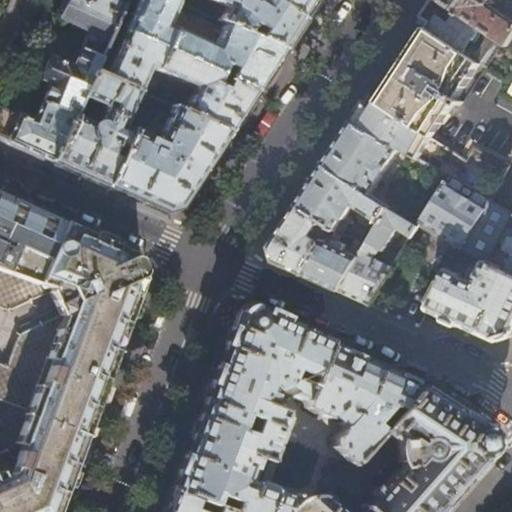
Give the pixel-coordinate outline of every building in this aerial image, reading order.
[(77,48),(79,48),(99,57),(113,27),(125,1),(121,0),(61,0),(61,2),(59,7),(60,11),(65,13),(62,18),(86,29),(77,48)] [(176,2),(171,0),(137,0),(123,31),(254,91),(267,71),(281,50),(223,24),(218,34),(214,32),(212,37),(216,39),(212,49),(166,27),(176,2)] [(207,0),(218,5),(212,19),(223,24),(281,50),(292,34),(301,21),(268,0),(249,0),(248,0),(207,0)] [(313,1),(314,0),(268,0),(301,21),(313,1)] [(433,0),(428,8),(418,23),(480,64),(497,36),(441,0),(433,0)] [(441,0),(497,36),(505,41),(509,44),(511,40),(511,19),(499,11),(505,0),(504,0),(441,0)] [(480,64),(418,23),(411,34),(395,59),(378,84),(370,96),(432,138),(455,103),(460,107),(463,102),(458,99),(480,64)] [(254,91),(123,31),(103,76),(137,92),(148,68),(194,89),(183,112),(227,132),(235,121),(242,109),(253,93),(254,91)] [(487,68),(505,41),(497,36),(480,64),(487,68)] [(92,71),(99,57),(79,48),(71,67),(49,58),(44,70),(40,80),(48,83),(41,99),(72,115),(80,97),(92,71)] [(103,76),(92,71),(80,97),(105,108),(101,116),(97,114),(92,124),(90,125),(71,116),(50,161),(80,175),(105,186),(130,132),(121,128),(134,99),(143,103),(147,96),(137,92),(103,76)] [(362,109),(353,123),(400,150),(428,166),(441,144),(432,138),(370,96),(362,109)] [(72,115),(41,99),(37,110),(32,122),(0,108),(0,138),(22,149),(50,161),(71,116),(72,115)] [(206,165),(227,132),(183,112),(171,107),(155,143),(130,132),(105,186),(138,201),(163,212),(178,208),(206,165)] [(400,150),(353,123),(338,144),(310,187),(298,206),(321,221),(330,227),(329,229),(342,235),(352,219),(348,216),(354,208),(380,225),(389,210),(397,215),(400,209),(394,205),(392,208),(371,195),(381,180),(386,183),(397,166),(392,162),(400,150)] [(421,223),(461,247),(460,246),(483,209),(445,185),(421,223)] [(0,304),(6,307),(50,287),(72,239),(67,228),(61,226),(63,221),(14,199),(0,192),(0,304)] [(461,247),(460,250),(485,262),(488,263),(498,242),(508,247),(507,249),(511,251),(503,269),(511,273),(511,214),(488,202),(483,209),(460,246),(461,247)] [(321,221),(298,206),(286,225),(270,247),(274,262),(290,269),(304,276),(321,243),(316,239),(320,232),(316,229),(321,221)] [(418,227),(397,215),(389,210),(380,225),(367,246),(362,255),(368,257),(371,252),(377,255),(379,252),(382,253),(397,231),(404,235),(398,245),(405,248),(418,227)] [(58,508),(127,321),(140,287),(124,249),(63,221),(61,226),(67,228),(72,239),(50,287),(64,316),(111,333),(115,343),(102,378),(97,377),(94,386),(86,404),(91,405),(76,445),(68,464),(64,463),(54,490),(58,491),(52,506),(58,508)] [(322,242),(321,243),(304,276),(324,284),(339,291),(362,255),(367,246),(356,241),(350,254),(344,251),(346,246),(336,242),(334,247),(322,242)] [(368,257),(362,255),(339,291),(355,298),(370,305),(399,258),(393,254),(387,265),(368,257)] [(511,273),(503,269),(488,263),(485,262),(479,276),(483,279),(480,285),(463,277),(464,275),(450,268),(427,310),(462,325),(494,339),(511,333),(511,273)] [(216,367),(197,417),(227,427),(228,423),(240,427),(242,419),(255,423),(283,434),(288,420),(283,413),(274,410),(277,401),(273,389),(281,387),(283,393),(299,401),(303,410),(329,420),(331,418),(338,422),(337,424),(341,428),(327,442),(331,449),(351,466),(380,433),(419,388),(423,384),(372,360),(251,306),(237,312),(216,367)] [(0,511),(39,511),(52,506),(58,491),(54,490),(64,463),(68,464),(76,445),(91,405),(86,404),(94,386),(97,377),(102,378),(115,343),(111,333),(64,316),(21,335),(7,370),(0,367),(0,511)] [(436,511),(457,489),(483,459),(482,457),(486,455),(489,453),(491,450),(492,445),(492,440),(491,437),(487,432),(483,429),(479,429),(479,426),(451,408),(419,388),(380,433),(393,444),(392,449),(391,456),(394,467),(355,511),(335,511),(322,501),(318,499),(314,498),(307,498),(299,500),(292,503),(289,506),(287,508),(285,511),(284,511),(436,511)] [(237,435),(240,427),(228,423),(227,427),(197,417),(181,461),(170,490),(226,511),(284,511),(285,511),(287,508),(289,506),(289,500),(254,487),(253,489),(245,486),(250,474),(252,475),(257,463),(269,467),(283,434),(255,423),(250,438),(237,435)] [(322,501),(349,469),(328,459),(314,498),(318,499),(322,501)] [(226,511),(170,490),(162,511),(226,511)]
